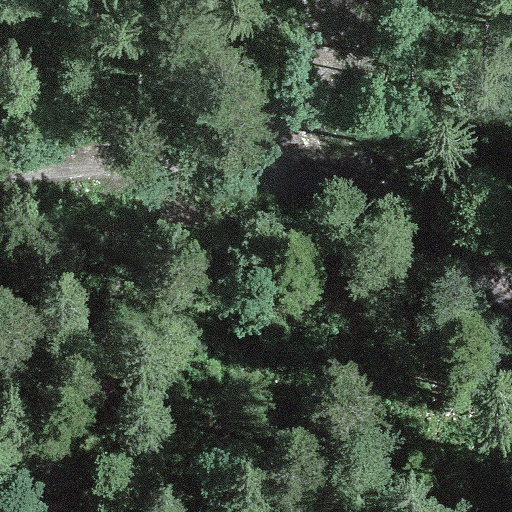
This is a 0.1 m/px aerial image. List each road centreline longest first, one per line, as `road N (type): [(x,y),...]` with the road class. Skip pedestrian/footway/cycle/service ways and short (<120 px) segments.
road 1 (track): [(353,0),(353,53),(310,116),(0,191)]
road 2 (track): [(201,147),(403,216),(511,295)]
